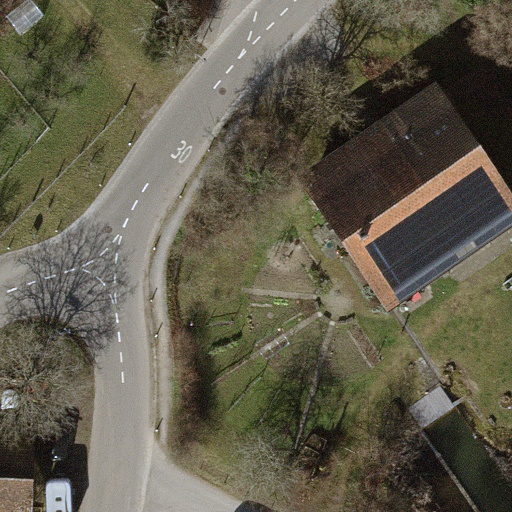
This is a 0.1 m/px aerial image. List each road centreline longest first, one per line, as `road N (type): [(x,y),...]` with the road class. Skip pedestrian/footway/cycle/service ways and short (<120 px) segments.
road 1 (tertiary): [(294,0),(199,110),(106,262)]
road 2 (tertiary): [(114,511),(125,411),(106,262)]
road 3 (track): [(123,453),(230,511)]
